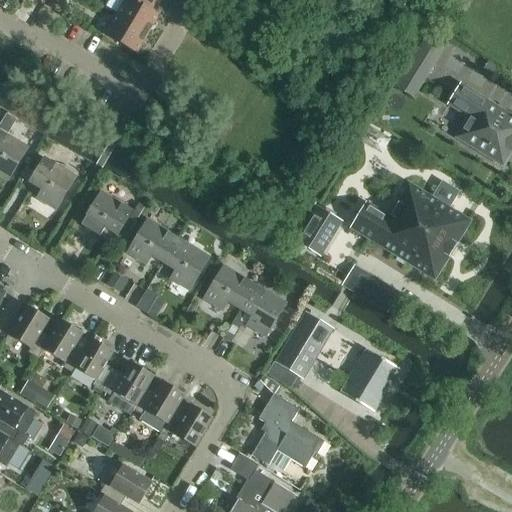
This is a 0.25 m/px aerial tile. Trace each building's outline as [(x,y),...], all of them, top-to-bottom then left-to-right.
[(52,0),(48,7),(59,14),(67,0),(52,0)] [(160,16),(132,0),(126,0),(117,16),(148,35),(160,16)] [(160,16),(155,13),(162,0),(132,0),(160,16)] [(105,35),(137,54),(148,35),(117,16),(105,35)] [(432,68),(414,58),(408,68),(425,79),(432,68)] [(511,115),(461,84),(448,105),(468,117),(456,138),(502,167),(504,168),(511,154),(511,115)] [(17,120),(7,114),(0,125),(0,128),(8,134),(17,120)] [(0,176),(8,181),(28,149),(0,131),(0,176)] [(37,199),(56,210),(76,177),(44,158),(35,173),(29,183),(31,184),(32,182),(37,186),(38,186),(40,186),(41,185),(45,187),(37,199)] [(26,168),(21,177),(29,183),(35,173),(26,168)] [(470,222),(408,184),(388,217),(367,204),(351,229),(434,280),(470,222)] [(138,203),(133,212),(101,193),(82,226),(100,237),(108,225),(111,227),(111,228),(111,229),(111,230),(112,231),(117,234),(117,235),(118,236),(130,216),(137,221),(146,207),(138,203)] [(148,221),(153,212),(146,207),(137,221),(145,226),(128,254),(146,265),(154,253),(157,255),(157,256),(157,257),(157,258),(158,259),(164,263),(178,239),(148,221)] [(318,208),(297,242),(320,257),(341,223),(318,208)] [(174,266),(175,265),(178,268),(171,280),(189,291),(209,258),(178,239),(164,263),(171,267),(172,267),(173,267),(174,266)] [(234,304),(235,305),(241,309),(255,286),(224,267),(204,300),(223,311),(230,299),(234,301),(234,302),(233,302),(233,303),(234,304)] [(265,271),(259,282),(274,290),(279,280),(265,271)] [(115,274),(108,285),(119,292),(126,281),(115,274)] [(251,312),(255,314),(247,326),(266,337),(286,304),(255,286),(241,309),(248,313),(249,313),(250,313),(251,312)] [(158,299),(148,314),(157,319),(166,304),(158,299)] [(51,338),(41,333),(49,320),(28,307),(10,336),(32,349),(29,353),(38,359),(43,350),(51,338)] [(304,382),(334,333),(306,316),(276,365),(304,382)] [(84,353),(75,347),(83,334),(61,321),(51,338),(43,350),(65,363),(62,368),(72,373),(74,368),(84,353)] [(106,366),(113,353),(92,339),(84,353),(74,368),(96,382),(93,386),(103,392),(115,371),(106,366)] [(368,354),(342,396),(374,416),(400,374),(368,354)] [(136,406),(146,390),(154,377),(132,364),(124,377),(115,371),(103,392),(112,398),(109,403),(130,416),(133,410),(136,406)] [(263,375),(260,381),(274,395),(279,386),(263,375)] [(34,405),(42,390),(28,382),(20,396),(34,405)] [(185,395),(163,382),(155,396),(146,390),(136,406),(133,410),(143,416),(139,422),(161,435),(167,424),(167,425),(174,413),(185,395)] [(0,433),(18,444),(22,447),(28,437),(23,435),(32,420),(33,414),(30,410),(0,391),(0,433)] [(252,456),(264,463),(269,466),(271,463),(285,471),(291,460),(305,469),(312,458),(314,460),(325,442),(292,423),(299,411),(274,395),(259,420),(270,427),(252,456)] [(171,439),(173,435),(195,448),(213,419),(191,406),(183,419),(174,413),(167,425),(167,424),(161,435),(168,439),(169,438),(171,439)] [(82,423),(70,417),(66,424),(78,430),(82,423)] [(80,431),(90,437),(97,424),(88,418),(80,431)] [(76,432),(65,425),(58,437),(68,444),(76,432)] [(0,463),(4,465),(18,444),(0,433),(0,463)] [(165,442),(159,438),(152,450),(158,454),(165,442)] [(121,506),(126,497),(139,505),(152,483),(123,466),(110,487),(106,484),(100,494),(105,497),(121,506)] [(272,511),(282,511),(294,494),(265,477),(268,472),(259,466),(231,511),(258,511),(262,506),(272,511)] [(130,511),(121,506),(105,497),(95,511),(130,511)] [(307,511),(315,511),(320,504),(310,498),(304,510),(307,511)]
